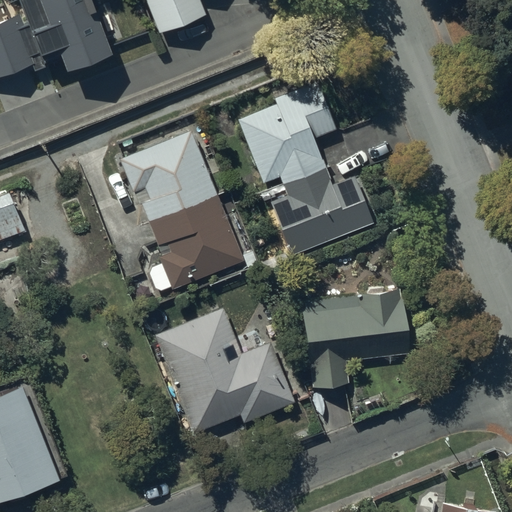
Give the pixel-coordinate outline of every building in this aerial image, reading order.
[(109,46),(91,0),(19,0),(22,6),(0,14),(0,70),(30,59),(32,66),(44,62),(43,58),(60,51),(64,63),(109,46)] [(145,0),(156,28),(205,10),(200,0),(145,0)] [(275,101),(238,115),(262,179),(279,173),(282,181),(265,187),(289,251),(373,220),(354,170),(330,179),(313,134),(334,126),(316,78),(272,94),(275,101)] [(157,288),(168,283),(170,286),(243,256),(189,125),(118,154),(132,188),(133,187),(160,252),(156,253),(159,260),(146,266),(157,288)] [(0,237),(23,227),(6,188),(0,190),(0,237)] [(304,306),(300,306),(311,383),(347,378),(344,356),(409,347),(400,284),(356,290),(357,292),(303,297),(304,306)] [(221,302),(154,330),(193,428),(239,410),(243,420),(293,398),(268,339),(264,341),(258,327),(236,336),(221,302)] [(0,494),(55,473),(18,380),(0,387),(0,494)] [(148,479),(154,495),(190,480),(183,464),(148,479)] [(501,511),(499,507),(441,498),(438,511),(501,511)]
